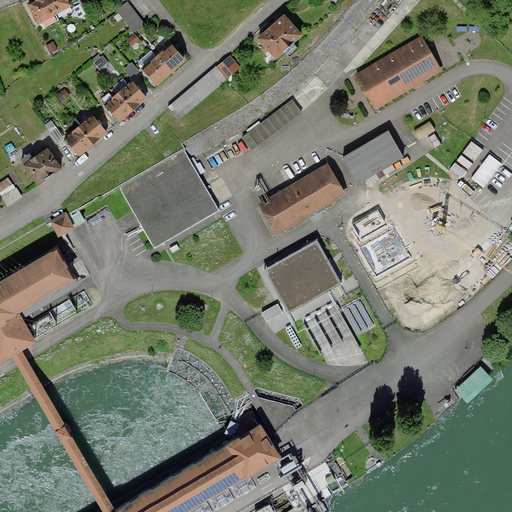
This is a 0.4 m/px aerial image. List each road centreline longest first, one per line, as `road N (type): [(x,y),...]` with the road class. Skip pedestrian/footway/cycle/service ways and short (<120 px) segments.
road 1 (unknown): [(426,358),(353,249),(188,334)]
road 2 (unclassified): [(201,65),(0,230)]
